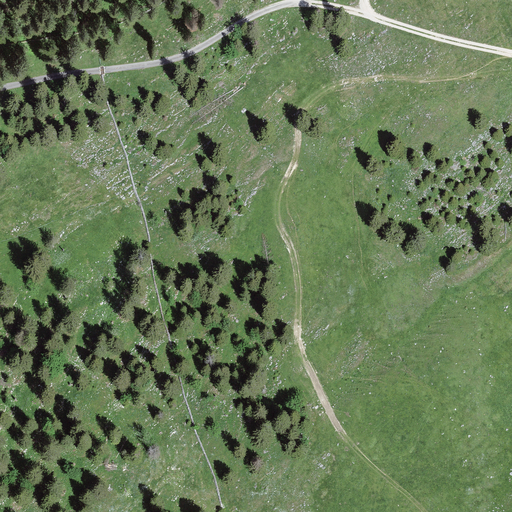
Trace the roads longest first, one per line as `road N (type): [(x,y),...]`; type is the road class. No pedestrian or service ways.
road 1 (track): [(0,89),(184,56),(290,2)]
road 2 (track): [(365,15),(511,53)]
